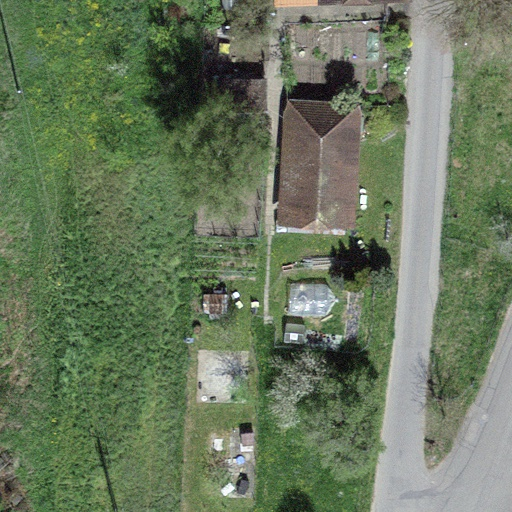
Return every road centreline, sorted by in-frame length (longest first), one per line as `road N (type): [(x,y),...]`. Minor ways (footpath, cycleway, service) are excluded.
road 1 (unclassified): [(412,511),(405,436),(437,0)]
road 2 (tertiary): [(511,364),(444,511)]
